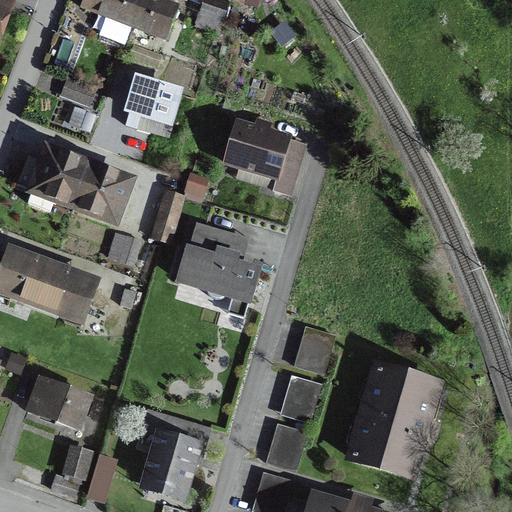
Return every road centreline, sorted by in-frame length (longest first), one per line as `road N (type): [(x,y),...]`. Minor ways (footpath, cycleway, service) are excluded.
road 1 (residential): [(221,511),(323,152)]
road 2 (residential): [(0,142),(53,0)]
